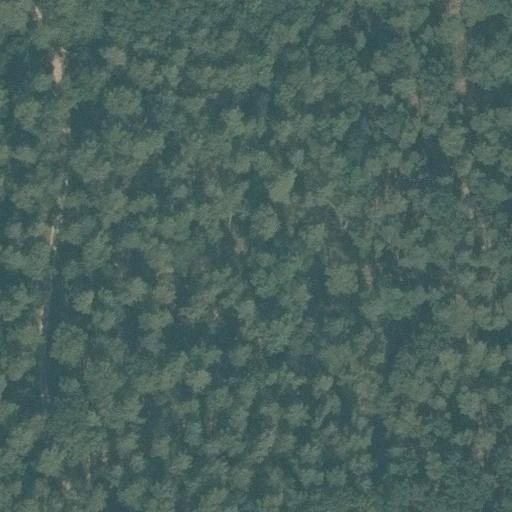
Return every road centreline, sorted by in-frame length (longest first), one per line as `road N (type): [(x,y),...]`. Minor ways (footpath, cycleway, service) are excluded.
road 1 (track): [(0,81),(55,64),(63,102),(67,140),(41,362),(43,406),(69,511)]
road 2 (track): [(313,0),(55,64),(31,0)]
